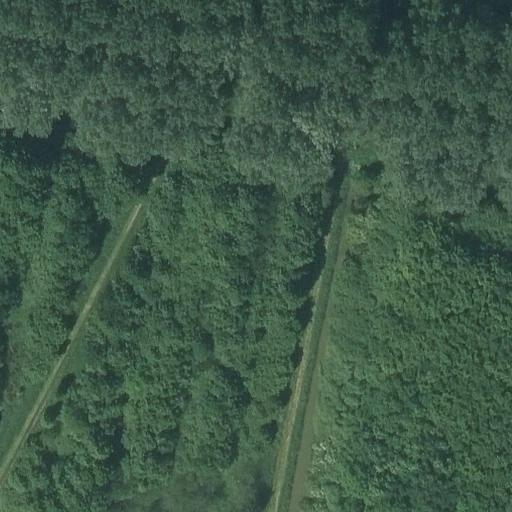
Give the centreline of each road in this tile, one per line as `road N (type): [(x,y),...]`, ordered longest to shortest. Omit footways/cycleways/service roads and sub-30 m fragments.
road 1 (track): [(232,30),(0,476)]
road 2 (track): [(232,30),(511,76)]
road 3 (track): [(46,0),(232,30)]
